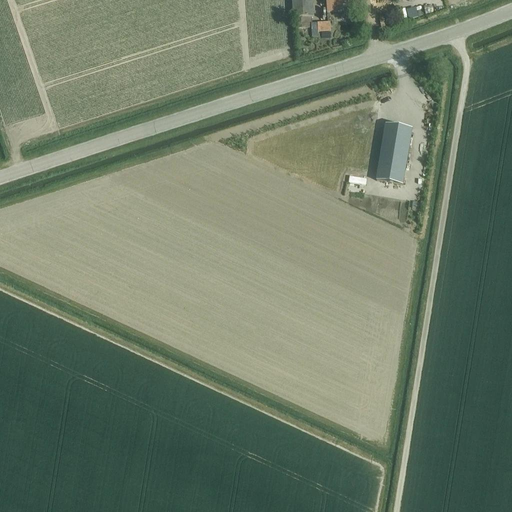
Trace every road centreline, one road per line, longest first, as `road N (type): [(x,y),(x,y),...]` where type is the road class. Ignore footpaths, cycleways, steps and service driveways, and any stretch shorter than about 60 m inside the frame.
road 1 (tertiary): [(0,178),(511,10)]
road 2 (track): [(396,511),(465,72),(454,33)]
